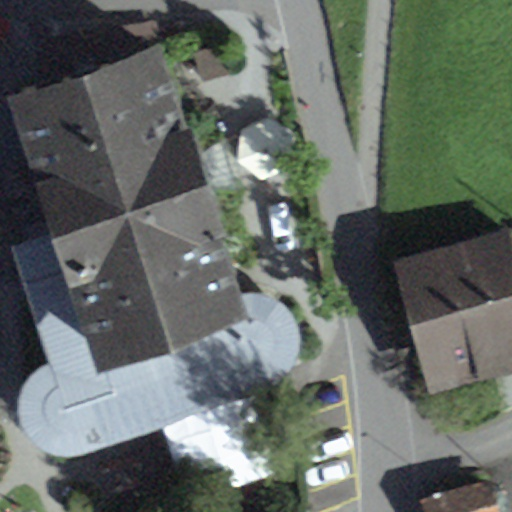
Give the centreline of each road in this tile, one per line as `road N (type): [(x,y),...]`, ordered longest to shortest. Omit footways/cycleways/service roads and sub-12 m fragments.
road 1 (tertiary): [(388,462),(376,351),(350,237),(282,0)]
road 2 (track): [(373,0),(350,237)]
road 3 (unclassified): [(388,462),(511,435)]
